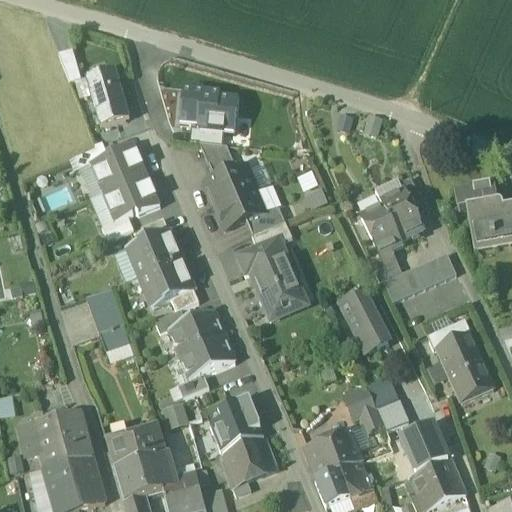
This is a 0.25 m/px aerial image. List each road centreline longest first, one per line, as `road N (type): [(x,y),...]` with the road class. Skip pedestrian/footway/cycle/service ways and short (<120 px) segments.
road 1 (residential): [(316,511),(141,93),(137,34)]
road 2 (residential): [(117,511),(0,129)]
road 3 (residential): [(137,34),(416,124)]
road 4 (residential): [(466,288),(417,169),(416,124)]
